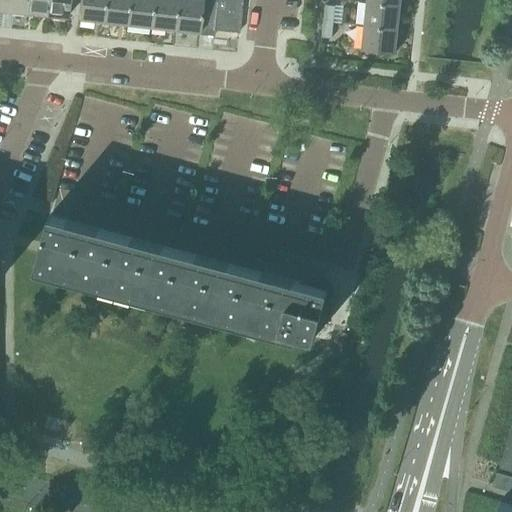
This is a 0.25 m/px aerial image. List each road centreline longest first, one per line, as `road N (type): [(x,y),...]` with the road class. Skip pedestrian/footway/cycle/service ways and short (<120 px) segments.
road 1 (residential): [(76,203),(199,235),(226,222),(330,246),(355,234),(391,98)]
road 2 (residential): [(416,511),(484,278)]
road 3 (residential): [(49,63),(263,86)]
road 4 (residential): [(263,86),(391,98)]
road 5 (residential): [(0,177),(49,63)]
road 6 (residential): [(511,112),(391,98)]
